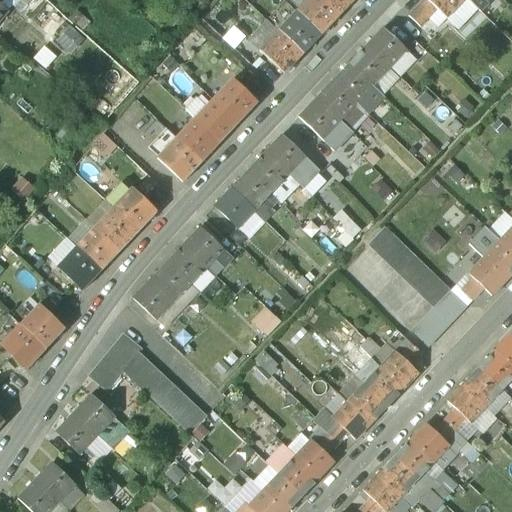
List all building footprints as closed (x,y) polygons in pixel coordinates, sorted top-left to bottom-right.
[(319,0),(308,0),(295,14),(320,37),(338,18),(319,0)] [(319,0),(338,18),(348,7),(351,10),(359,2),(357,0),(319,0)] [(423,0),(436,11),(445,21),(464,0),(423,0)] [(486,5),(480,0),(466,0),(479,13),(480,13),(486,5)] [(425,1),(408,18),(419,29),(436,11),(425,1)] [(492,10),(487,5),(486,5),(480,13),(485,17),(492,10)] [(295,14),(277,33),(302,56),(320,37),(295,14)] [(73,54),(84,39),(69,27),(58,42),(73,54)] [(382,30),(365,49),(388,71),(389,69),(405,52),(382,30)] [(302,56),(277,33),(258,53),(283,76),(302,56)] [(365,49),(348,66),(371,88),(388,71),(365,49)] [(405,52),(389,69),(398,78),(414,61),(405,52)] [(371,88),(348,66),(332,83),(355,105),(371,88)] [(231,82),(212,102),(237,125),(256,105),(231,82)] [(355,105),(332,83),(315,101),(338,123),(339,122),(355,105)] [(338,123),(315,101),(298,119),(321,141),(338,123)] [(237,125),(212,102),(194,121),(219,144),(237,125)] [(464,103),(456,112),(464,119),(472,110),(464,103)] [(398,114),(387,125),(394,133),(405,122),(398,114)] [(194,121),(176,140),(200,164),(219,144),(194,121)] [(338,123),(321,141),(333,152),(350,133),(348,131),(348,130),(339,122),(338,123)] [(165,131),(147,150),(158,159),(176,140),(165,131)] [(368,136),(361,143),(368,149),(374,143),(368,136)] [(304,159),(281,137),(264,155),(287,177),(288,176),(304,159)] [(200,164),(176,140),(158,159),(157,160),(181,184),(200,164)] [(287,177),(264,155),(247,172),(270,195),(287,177)] [(304,159),(288,176),(301,188),(317,172),(304,159)] [(270,195),(247,172),(231,190),(254,212),(270,195)] [(21,179),(11,191),(22,202),(33,190),(21,179)] [(254,212),(231,190),(213,208),(237,230),(252,214),(254,212)] [(155,214),(131,191),(112,211),(137,234),(155,214)] [(254,212),(252,214),(262,223),(273,212),(269,209),(276,201),(270,195),(254,212)] [(112,211),(94,230),(119,253),(137,234),(112,211)] [(338,239),(347,246),(362,229),(342,211),(333,220),(345,231),(338,239)] [(252,214),(237,230),(247,240),(262,223),(252,214)] [(511,228),(499,242),(511,254),(511,228)] [(199,229),(182,247),(205,269),(223,251),(199,229)] [(383,229),(367,246),(376,254),(392,238),(383,229)] [(94,230),(75,249),(100,272),(119,253),(94,230)] [(439,241),(431,233),(422,242),(431,250),(439,241)] [(392,238),(376,254),(384,262),(400,245),(392,238)] [(511,274),(511,254),(499,242),(482,260),(506,282),(511,274)] [(400,245),(384,262),(392,270),(407,253),(400,245)] [(205,269),(182,247),(165,264),(189,286),(205,269)] [(100,272),(75,249),(56,269),(81,292),(100,272)] [(407,253),(392,270),(400,278),(416,261),(407,253)] [(506,282),(482,260),(467,275),(472,280),(483,290),(491,297),(506,282)] [(424,269),(416,261),(400,278),(408,286),(424,269)] [(189,286),(165,264),(149,282),(172,304),(189,286)] [(424,269),(408,286),(416,293),(432,276),(424,269)] [(471,302),(461,292),(472,280),(467,275),(450,294),(465,308),(471,302)] [(432,276),(416,293),(424,301),(440,284),(432,276)] [(472,280),(461,292),(471,302),(483,290),(472,280)] [(172,304),(149,282),(132,300),(155,322),(172,304)] [(440,284),(424,301),(433,309),(441,301),(449,292),(440,284)] [(450,294),(449,292),(441,301),(457,317),(465,308),(450,294)] [(457,317),(441,301),(433,309),(450,325),(457,317)] [(38,307),(20,327),(44,350),(63,330),(38,307)] [(450,325),(433,309),(426,316),(442,333),(450,325)] [(442,333),(426,316),(418,324),(435,340),(442,333)] [(418,324),(410,333),(427,349),(435,340),(418,324)] [(44,350),(20,327),(1,347),(25,370),(44,350)] [(397,333),(370,360),(379,368),(394,353),(405,341),(397,333)] [(141,350),(123,336),(115,344),(133,359),(137,354),(141,350)] [(511,339),(509,336),(494,352),(511,369),(511,339)] [(368,339),(359,349),(358,349),(369,359),(378,349),(368,339)] [(405,341),(394,353),(399,357),(411,346),(405,341)] [(133,359),(115,344),(109,353),(126,367),(133,359)] [(421,355),(411,346),(399,357),(409,367),(421,355)] [(234,347),(221,360),(230,368),(243,355),(234,347)] [(369,359),(358,349),(352,355),(364,367),(370,360),(369,359)] [(511,379),(511,369),(494,352),(478,370),(501,392),(511,379)] [(126,367),(109,353),(102,361),(120,376),(122,372),(126,367)] [(399,357),(394,353),(379,368),(402,390),(417,375),(409,367),(399,357)] [(126,367),(122,372),(132,381),(147,364),(137,354),(133,359),(126,367)] [(364,367),(354,378),(363,386),(379,368),(370,360),(364,367)] [(120,376),(102,361),(95,370),(113,384),(120,376)] [(147,364),(132,381),(140,389),(155,372),(147,364)] [(402,390),(379,368),(363,386),(386,408),(402,390)] [(113,384),(95,370),(88,378),(105,393),(113,384)] [(501,392),(478,370),(461,387),(484,409),(501,392)] [(155,372),(140,389),(148,396),(163,379),(155,372)] [(163,379),(148,396),(156,404),(172,387),(163,379)] [(511,379),(501,392),(508,399),(511,394),(511,379)] [(363,386),(346,403),(369,425),(386,408),(363,386)] [(172,387),(156,404),(165,412),(181,395),(172,387)] [(484,409),(461,387),(446,403),(454,410),(464,420),(470,425),(484,409)] [(181,395),(165,412),(173,420),(189,403),(181,395)] [(90,397),(72,415),(96,437),(112,420),(113,419),(90,397)] [(189,403),(173,420),(181,427),(197,410),(189,403)] [(346,403),(331,419),(347,434),(355,441),(369,425),(346,403)] [(197,410),(181,427),(190,435),(205,418),(197,410)] [(454,410),(443,422),(453,431),(464,420),(454,410)] [(96,437),(72,415),(55,433),(79,455),(82,452),(96,437)] [(112,420),(96,437),(105,446),(113,453),(121,445),(118,442),(127,433),(112,420)] [(312,422),(286,450),(294,458),(310,442),(316,435),(308,428),(313,423),(312,422)] [(443,422),(432,433),(443,443),(453,431),(443,422)] [(325,435),(313,423),(308,428),(316,435),(310,442),(315,447),(325,435)] [(336,424),(325,435),(336,445),(347,434),(336,424)] [(432,433),(424,426),(410,441),(433,463),(448,448),(443,443),(432,433)] [(448,448),(433,463),(441,471),(466,444),(453,431),(443,443),(448,448)] [(336,445),(325,435),(315,447),(325,456),(336,445)] [(96,437),(82,452),(91,461),(94,458),(105,446),(96,437)] [(433,463),(410,441),(393,459),(416,481),(433,463)] [(315,447),(310,442),(295,457),(318,480),(333,464),(325,456),(315,447)] [(113,453),(105,446),(94,458),(121,486),(134,474),(112,454),(113,453)] [(286,450),(269,467),(278,475),(294,458),(286,450)] [(294,458),(278,475),(302,497),(318,480),(295,457),(294,458)] [(416,481),(393,459),(377,476),(400,498),(416,481)] [(433,463),(416,481),(432,496),(433,495),(439,489),(433,483),(442,472),(441,471),(433,463)] [(51,464),(34,482),(57,504),(58,504),(75,486),(51,464)] [(269,467),(253,484),(262,492),(278,475),(269,467)] [(278,475),(262,492),(282,511),(287,511),(302,497),(278,475)] [(400,498),(377,476),(362,492),(370,500),(380,509),(377,511),(404,511),(408,508),(409,507),(400,499),(400,498)] [(250,481),(224,508),(227,511),(236,511),(244,504),(248,507),(262,492),(253,484),(250,481)] [(400,498),(400,499),(409,507),(408,508),(410,509),(418,501),(428,511),(434,511),(443,504),(433,495),(432,496),(416,481),(400,498)] [(49,511),(57,504),(34,482),(17,500),(29,511),(49,511)] [(282,511),(262,492),(248,507),(247,508),(250,511),(282,511)] [(370,500),(359,511),(360,511),(377,511),(380,509),(370,500)]
